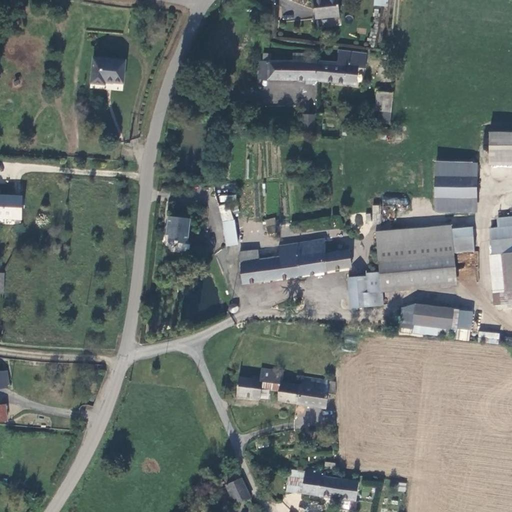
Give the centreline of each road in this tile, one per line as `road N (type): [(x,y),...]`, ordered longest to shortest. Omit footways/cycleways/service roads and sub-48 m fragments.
road 1 (tertiary): [(203,0),(153,127),(122,359)]
road 2 (unclassified): [(190,340),(271,511)]
road 3 (tertiary): [(122,359),(91,443),(50,511)]
road 4 (track): [(0,348),(122,359)]
